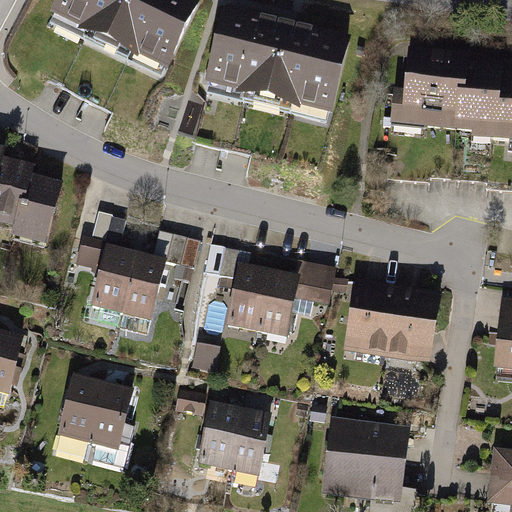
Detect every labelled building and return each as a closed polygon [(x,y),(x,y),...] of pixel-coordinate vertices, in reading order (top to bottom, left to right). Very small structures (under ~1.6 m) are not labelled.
[(201,7),(185,0),(59,0),(46,27),(163,84),(201,7)] [(354,48),(228,16),(207,99),(293,121),(333,131),(354,48)] [(470,63),(405,57),(401,99),(392,98),(389,132),(473,140),(472,147),(496,150),(503,81),(503,76),(469,72),(470,63)] [(511,81),(503,81),(496,150),(511,151),(511,81)] [(0,232),(18,237),(34,184),(36,175),(3,165),(0,177),(0,232)] [(16,246),(48,256),(66,193),(34,184),(18,237),(16,246)] [(100,218),(92,246),(120,253),(128,225),(100,218)] [(162,236),(155,262),(185,270),(192,244),(162,236)] [(92,246),(84,244),(77,272),(102,279),(92,314),(123,322),(140,258),(120,253),(92,246)] [(214,251),(208,280),(235,286),(241,256),(214,251)] [(155,262),(140,258),(123,322),(120,335),(156,345),(173,283),(192,288),(196,273),(185,270),(155,262)] [(297,287),(278,283),(264,344),(292,350),(302,307),(332,314),(341,276),(302,267),(297,287)] [(278,283),(244,275),(230,336),(264,344),(278,283)] [(405,296),(360,288),(348,355),(394,363),(405,296)] [(449,303),(405,296),(394,363),(437,371),(449,303)] [(497,373),(511,374),(511,301),(505,301),(501,339),(497,373)] [(0,339),(0,412),(8,415),(27,346),(0,339)] [(226,356),(203,351),(197,376),(220,381),(226,356)] [(61,446),(90,453),(106,391),(81,384),(77,383),(61,446)] [(110,392),(106,391),(90,453),(102,456),(99,469),(129,476),(141,428),(126,425),(133,397),(110,392)] [(209,400),(184,395),(179,419),(205,424),(209,400)] [(314,425),(316,413),(302,410),(299,423),(314,425)] [(202,476),(232,482),(244,419),(218,414),(215,413),(202,476)] [(327,415),(316,413),(314,425),(325,427),(327,415)] [(249,420),(244,419),(232,482),(240,484),(239,490),(258,494),(272,424),(249,420)] [(412,436),(335,427),(325,503),(377,509),(376,511),(416,511),(418,500),(405,498),(412,436)] [(511,511),(511,457),(498,456),(491,511),(511,511)]
